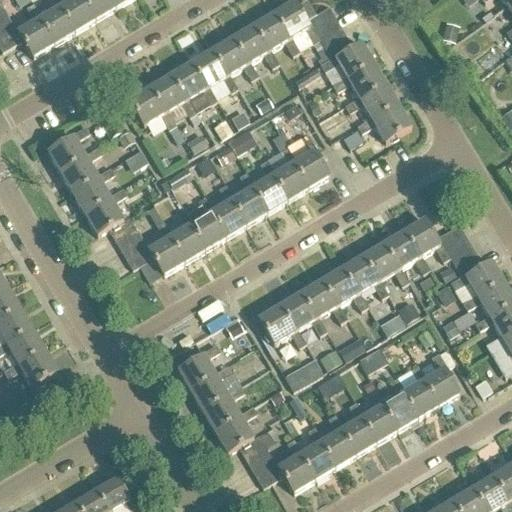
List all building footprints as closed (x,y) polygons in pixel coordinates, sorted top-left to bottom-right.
[(59,14),(62,12),(54,0),(50,0),(46,3),(55,17),(41,25),(38,26),(54,52),(74,40),(59,14)] [(79,2),(82,0),(72,0),(75,4),(62,12),(59,14),(74,40),(95,27),(79,2)] [(106,0),(82,0),(79,2),(95,27),(115,15),(106,0)] [(134,0),(106,0),(115,15),(136,3),(134,0)] [(497,0),(507,13),(511,9),(511,0),(477,0),(481,5),(488,0),(497,0)] [(313,52),(320,48),(314,38),(311,34),(310,35),(306,29),(294,9),(273,22),(288,48),(291,46),(305,38),(313,52)] [(38,26),(41,25),(33,11),(26,15),(34,29),(17,39),(22,47),(33,65),(54,52),(38,26)] [(314,38),(335,25),(329,15),(306,29),(310,35),(311,34),(314,38)] [(0,33),(10,27),(4,17),(0,19),(0,33)] [(299,60),(291,46),(288,48),(273,22),(252,34),(268,60),(271,58),(284,51),(292,64),(299,60)] [(320,48),(342,35),(335,25),(314,38),(320,48)] [(0,46),(16,37),(10,27),(0,33),(0,46)] [(455,50),(459,34),(446,31),(442,47),(455,50)] [(279,72),(271,58),(268,60),(252,34),(232,46),(247,73),(250,71),(263,63),(272,77),(279,72)] [(326,58),(348,46),(342,35),(320,48),(326,58)] [(0,56),(2,59),(22,47),(17,39),(16,37),(0,46),(0,56)] [(258,84),(250,71),(247,73),(232,46),(211,59),(227,85),(230,83),(243,75),(251,89),(258,84)] [(335,67),(354,56),(348,46),(326,58),(330,66),(333,64),(335,67)] [(361,51),(354,56),(335,67),(333,64),(330,66),(320,73),(324,80),(338,72),(346,85),(348,88),(374,73),(361,51)] [(238,97),(230,83),(227,85),(211,59),(190,71),(206,97),(209,95),(222,87),(230,101),(238,97)] [(217,109),(209,95),(206,97),(190,71),(170,83),(185,109),(188,108),(202,100),(210,113),(217,109)] [(386,93),(374,73),(348,88),(346,85),(332,93),(336,101),(350,92),(358,106),(360,109),(386,93)] [(315,76),(294,89),(298,96),(319,83),(315,76)] [(197,121),(188,108),(185,109),(170,83),(149,96),(165,122),(168,120),(181,112),(189,126),(197,121)] [(399,114),(386,93),(360,109),(358,106),(345,114),(349,121),(363,113),(371,126),(372,129),(399,114)] [(176,134),(168,120),(165,122),(149,96),(128,108),(144,134),(161,124),(169,138),(176,134)] [(261,122),(273,115),(268,105),(255,112),(261,122)] [(316,123),(322,119),(314,106),(307,110),(316,123)] [(411,135),(399,114),(372,129),(371,126),(357,134),(361,142),(375,133),(385,151),(411,135)] [(110,146),(122,139),(110,119),(98,126),(110,146)] [(511,119),(500,128),(507,138),(511,134),(511,119)] [(224,128),(213,135),(220,148),(232,141),(224,128)] [(333,146),(345,139),(340,131),(327,138),(333,146)] [(86,166),(84,163),(76,150),(90,141),(86,134),(71,143),(73,146),(48,160),(60,181),(86,166)] [(237,163),(257,151),(249,138),(229,150),(237,163)] [(125,156),(135,150),(128,139),(118,146),(125,156)] [(194,162),(208,153),(201,142),(187,150),(194,162)] [(317,158),(308,143),(301,148),(309,161),(296,169),(293,171),(309,198),(330,185),(314,160),(317,158)] [(222,173),(236,165),(229,153),(215,161),(222,173)] [(98,155),(84,163),(86,166),(60,181),(73,202),(99,187),(97,184),(89,170),(102,162),(98,155)] [(293,171),(296,169),(288,156),(281,160),(289,174),(275,182),(272,184),(288,210),(309,198),(293,171)] [(127,180),(143,171),(136,158),(120,167),(127,180)] [(163,177),(171,173),(167,164),(159,169),(163,177)] [(272,184),(275,182),(267,168),(260,172),(268,186),(255,194),(252,196),(267,222),(288,210),(272,184)] [(111,175),(97,184),(99,187),(73,202),(85,222),(111,207),(109,204),(101,191),(115,183),(111,175)] [(173,197),(193,186),(187,175),(167,187),(173,197)] [(252,196),(255,194),(247,180),(239,185),(248,198),(234,206),(231,208),(247,235),(267,222),(252,196)] [(231,208),(234,206),(226,192),(219,197),(227,211),(214,219),(210,221),(226,247),(247,235),(231,208)] [(123,196),(109,204),(111,207),(85,222),(98,244),(109,237),(124,228),(114,211),(127,203),(123,196)] [(210,221),(214,219),(205,205),(198,209),(206,223),(193,231),(190,233),(205,259),(226,247),(210,221)] [(190,233),(193,231),(185,217),(178,221),(186,235),(172,243),(169,245),(185,271),(205,259),(190,233)] [(115,247),(135,235),(129,225),(124,228),(109,237),(115,247)] [(450,267),(444,256),(442,253),(440,254),(436,247),(425,228),(404,240),(419,267),(422,265),(435,257),(443,271),(450,267)] [(169,245),(172,243),(164,229),(157,234),(165,248),(148,258),(153,267),(164,284),(185,271),(169,245)] [(444,256),(466,243),(460,233),(436,247),(440,254),(442,253),(444,256)] [(121,257),(141,245),(135,235),(115,247),(121,257)] [(430,279),(422,265),(419,267),(404,240),(383,253),(399,279),(402,277),(415,269),(423,283),(430,279)] [(450,267),(472,254),(466,243),(444,256),(450,267)] [(127,267),(147,256),(141,245),(121,257),(127,267)] [(410,291),(402,277),(399,279),(383,253),(363,265),(378,291),(381,289),(394,281),(403,295),(410,291)] [(457,277),(478,264),(472,254),(450,267),(457,277)] [(143,273),(153,267),(148,258),(147,256),(127,267),(134,278),(143,273)] [(466,286),(484,275),(478,264),(457,277),(461,285),(464,283),(466,286)] [(389,303),(381,289),(378,291),(363,265),(342,277),(358,303),(361,302),(374,294),(382,307),(389,303)] [(505,292),(493,271),(492,270),(484,275),(466,286),(464,283),(461,285),(451,291),(455,299),(469,290),(477,304),(479,308),(505,292)] [(369,315),(361,302),(358,303),(342,277),(322,289),(337,316),(340,314),(354,306),(362,320),(369,315)] [(424,298),(434,292),(430,284),(420,290),(424,298)] [(349,327),(340,314),(337,316),(322,289),(301,302),(317,328),(320,326),(333,318),(341,332),(349,327)] [(511,315),(511,303),(505,292),(479,308),(477,304),(463,312),(467,319),(481,311),(489,324),(491,328),(511,315)] [(445,314),(456,307),(447,293),(437,300),(445,314)] [(0,329),(20,318),(8,297),(0,301),(0,329)] [(328,340),(320,326),(317,328),(301,302),(281,314),(297,340),(299,338),(313,330),(321,344),(328,340)] [(386,323),(394,317),(390,310),(381,316),(386,323)] [(406,331),(420,323),(412,310),(398,318),(406,331)] [(308,352),(299,338),(297,340),(281,314),(260,326),(275,353),(292,343),(300,356),(308,352)] [(511,343),(511,315),(491,328),(489,324),(475,333),(480,340),(493,332),(501,345),(503,348),(511,343)] [(32,338),(20,318),(0,329),(0,342),(5,351),(7,353),(32,338)] [(449,347),(459,341),(452,328),(442,334),(449,347)] [(425,356),(436,349),(428,337),(418,344),(425,356)] [(45,359),(32,338),(7,353),(5,351),(0,353),(0,363),(9,358),(17,371),(19,374),(45,359)] [(511,343),(503,348),(501,345),(488,353),(507,385),(505,386),(506,387),(511,383),(511,343)] [(348,353),(355,364),(366,357),(359,346),(348,353)] [(180,378),(192,400),(218,384),(216,381),(208,368),(222,360),(218,352),(203,361),(205,364),(180,378)] [(320,365),(327,378),(342,369),(335,357),(320,365)] [(447,357),(439,362),(448,377),(456,372),(447,357)] [(57,380),(45,359),(19,374),(17,371),(4,379),(8,386),(21,378),(31,395),(57,380)] [(440,380),(427,388),(423,390),(439,416),(460,403),(445,378),(448,377),(439,362),(432,366),(440,380)] [(257,384),(271,375),(264,365),(250,373),(257,384)] [(290,400),(319,382),(309,367),(281,385),(290,400)] [(230,373),(216,381),(218,384),(192,400),(204,421),(230,405),(228,402),(220,388),(234,380),(230,373)] [(423,390),(427,388),(418,374),(411,378),(419,392),(406,400),(403,402),(418,428),(439,416),(423,390)] [(334,397),(345,392),(338,381),(328,387),(334,397)] [(403,402),(406,400),(398,386),(391,391),(399,404),(386,412),(382,414),(398,440),(418,428),(403,402)] [(367,400),(374,395),(370,388),(363,392),(367,400)] [(486,388),(477,394),(484,404),(492,399),(486,388)] [(242,394),(228,402),(230,405),(204,421),(216,441),(242,426),(241,422),(233,409),(246,401),(242,394)] [(382,414),(386,412),(377,398),(370,403),(378,416),(365,424),(362,426),(377,452),(398,440),(382,414)] [(362,426),(365,424),(357,411),(350,415),(358,429),(344,437),(341,439),(357,465),(377,452),(362,426)] [(254,414),(241,422),(242,426),(216,441),(228,463),(239,456),(255,447),(245,430),(259,422),(254,414)] [(341,439),(344,437),(336,423),(329,427),(337,441),(324,449),(320,451),(336,477),(357,465),(341,439)] [(320,451),(324,449),(316,435),(308,439),(317,453),(303,461),(300,463),(315,489),(336,477),(320,451)] [(269,440),(261,445),(266,453),(267,455),(275,450),(269,440)] [(245,466),(266,453),(261,445),(260,443),(255,447),(239,456),(245,466)] [(300,463),(303,461),(295,447),(288,452),(296,465),(279,475),(279,476),(284,485),(294,502),(315,489),(300,463)] [(251,476),(272,463),(267,455),(266,453),(245,466),(251,476)] [(257,486),(278,473),(272,463),(251,476),(257,486)] [(264,497),(284,485),(279,476),(279,475),(278,473),(257,486),(264,497)] [(511,473),(493,484),(509,510),(511,508),(511,473)] [(511,511),(511,508),(509,510),(493,484),(473,497),(481,511),(511,511)] [(129,507),(116,486),(95,498),(103,511),(120,511),(124,510),(125,511),(135,511),(131,505),(129,507)] [(481,511),(473,497),(452,509),(453,511),(481,511)] [(103,511),(95,498),(75,511),(103,511)]
